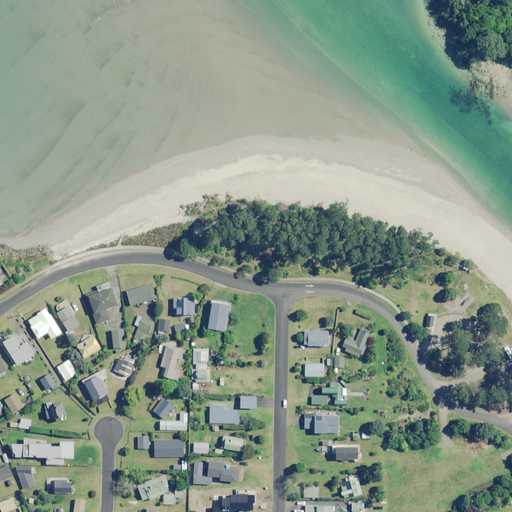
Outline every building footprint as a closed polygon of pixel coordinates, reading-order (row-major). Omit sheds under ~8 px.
[(156,299),(152,284),(127,291),(131,306),(156,299)] [(118,306),(111,286),(98,290),(86,295),(97,325),(110,320),(107,310),(118,306)] [(181,300),(180,302),(173,301),(173,315),(194,315),(195,300),(181,300)] [(228,306),(211,303),(206,329),(224,332),(228,306)] [(79,326),(68,307),(57,313),(68,332),(79,326)] [(61,334),(47,309),(37,314),(27,320),(37,339),(47,333),(51,340),(61,334)] [(153,322),(138,316),(135,325),(138,327),(133,340),(141,343),(145,333),(149,334),(153,322)] [(435,317),(428,316),(426,327),(433,328),(435,317)] [(171,321),(159,320),(158,331),(170,332),(171,321)] [(345,352),(359,357),(360,355),(362,355),(366,346),(364,345),(370,332),(361,329),(355,342),(345,338),(342,346),(346,348),(345,352)] [(125,348),(123,330),(112,331),(114,349),(125,348)] [(304,331),(304,345),(308,345),(308,346),(328,347),(329,332),(304,331)] [(20,347),(14,336),(3,343),(17,366),(34,355),(27,343),(20,347)] [(101,349),(92,336),(77,346),(85,359),(101,349)] [(183,350),(166,345),(161,367),(165,368),(163,377),(178,381),(180,372),(174,371),(177,359),(180,360),(183,350)] [(196,382),(209,383),(209,376),(207,376),(208,350),(193,349),(192,365),(196,365),(196,370),(192,369),(191,380),(196,380),(196,382)] [(135,361),(126,356),(124,360),(118,358),(110,374),(125,382),(135,361)] [(334,358),(333,368),(344,368),(345,358),(334,358)] [(77,374),(68,360),(57,367),(65,381),(77,374)] [(324,364),(305,363),(305,376),(324,377),(324,364)] [(107,391),(97,373),(83,381),(97,407),(111,399),(107,391)] [(56,385),(50,374),(40,380),(46,391),(56,385)] [(348,401),(349,389),(343,388),(343,385),(337,385),(337,383),(329,382),(329,388),(322,388),(322,394),(332,395),(332,398),(335,398),(334,405),(347,405),(347,401),(348,401)] [(23,408),(15,394),(5,400),(13,414),(23,408)] [(257,397),(241,397),(241,409),(256,409),(257,397)] [(175,407),(163,398),(153,412),(163,419),(170,410),(172,412),(175,407)] [(54,404),(53,401),(44,404),(48,419),(54,418),(55,423),(66,420),(61,402),(54,404)] [(225,406),(210,406),(210,423),(239,424),(239,411),(225,411),(225,406)] [(187,413),(180,413),(180,422),(160,422),(159,430),(187,431),(187,413)] [(305,414),(305,429),(311,429),(311,431),(315,431),(315,434),(328,435),(328,434),(338,434),(339,417),(316,416),(316,414),(305,414)] [(31,421),(21,419),(19,428),(30,429),(31,421)] [(236,438),(223,436),(221,449),(244,452),(245,441),(236,440),(236,438)] [(149,449),(149,437),(139,437),(138,449),(149,449)] [(64,459),(73,459),(74,443),(60,442),(60,447),(50,447),(50,445),(46,445),(46,441),(24,439),(24,445),(11,445),(11,454),(16,454),(16,457),(47,458),(46,460),(46,465),(64,465),(64,459)] [(183,458),(184,441),(155,440),(154,457),(183,458)] [(208,454),(208,444),(194,443),(193,453),(208,454)] [(360,446),(333,445),(333,455),(336,455),(336,460),(359,460),(360,446)] [(228,464),(209,462),(208,477),(221,478),(220,481),(238,483),(239,468),(228,467),(228,464)] [(203,464),(195,463),(193,484),(211,485),(212,478),(202,477),(203,464)] [(0,482),(14,477),(9,465),(0,469),(0,482)] [(36,485),(29,466),(16,467),(24,489),(36,485)] [(340,483),(344,499),(362,494),(357,476),(345,479),(346,482),(340,483)] [(143,501),(150,498),(151,500),(158,497),(157,495),(166,492),(164,487),(167,486),(164,477),(138,487),(143,501)] [(72,483),(67,483),(67,481),(55,480),(55,493),(71,494),(72,483)] [(318,498),(318,488),(304,488),(303,498),(318,498)] [(183,498),(183,493),(185,494),(186,489),(183,489),(175,489),(175,498),(183,498)] [(211,504),(209,490),(194,492),(195,506),(211,504)] [(174,505),(174,495),(164,495),(164,504),(174,505)] [(253,509),(251,495),(226,499),(228,511),(244,511),(246,511),(245,510),(253,509)] [(7,511),(17,508),(13,498),(0,503),(0,508),(1,511),(7,511)] [(83,511),(85,501),(76,500),(74,511),(83,511)] [(363,511),(364,503),(352,503),(351,511),(363,511)]
